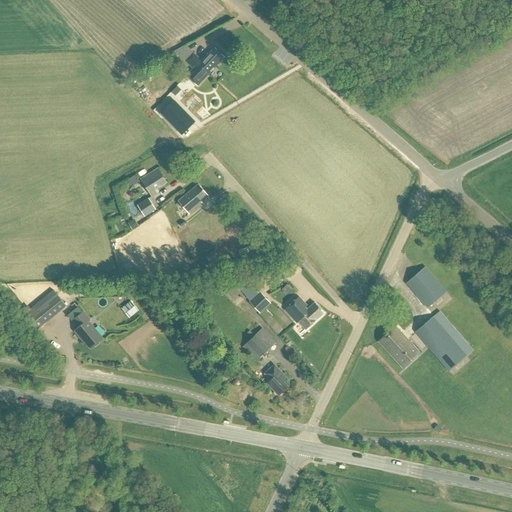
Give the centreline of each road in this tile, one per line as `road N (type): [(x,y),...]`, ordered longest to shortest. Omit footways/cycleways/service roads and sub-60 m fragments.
road 1 (unclassified): [(302,446),(421,196),(442,180)]
road 2 (secondary): [(302,446),(22,396)]
road 3 (unclassified): [(442,180),(234,0)]
road 4 (secondary): [(511,490),(302,446)]
